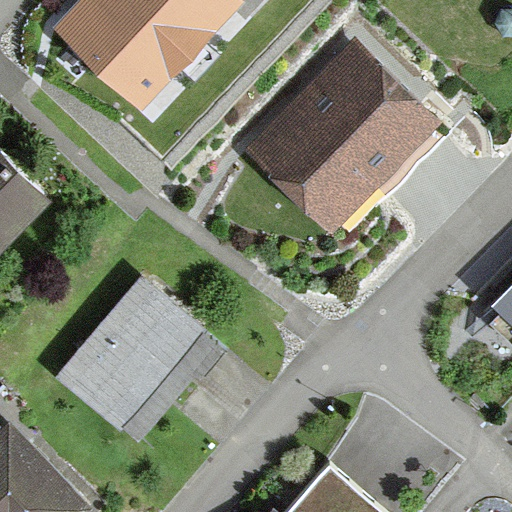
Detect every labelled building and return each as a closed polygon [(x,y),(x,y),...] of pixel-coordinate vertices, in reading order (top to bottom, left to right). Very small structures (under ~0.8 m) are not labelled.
[(225,0),(77,0),(62,16),(142,90),(225,0)] [(365,180),(377,192),(382,197),(441,137),(352,49),(319,82),(321,84),(301,105),(299,103),(255,148),(327,219),(365,180)] [(0,234),(40,194),(0,155),(0,234)] [(511,271),(497,287),(511,300),(511,271)] [(200,375),(223,349),(136,276),(55,371),(118,425),(177,355),(200,375)] [(70,511),(78,504),(4,429),(0,433),(0,511),(70,511)]
